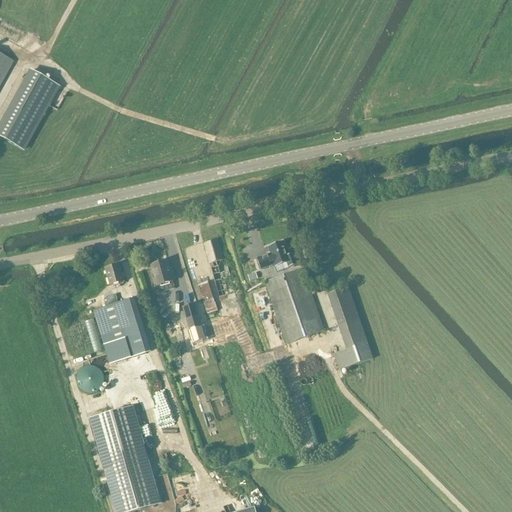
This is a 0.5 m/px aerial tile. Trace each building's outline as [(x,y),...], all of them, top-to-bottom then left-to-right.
[(0,85),(12,63),(0,56),(0,85)] [(0,138),(22,151),(57,87),(30,72),(30,73),(32,74),(0,131),(0,138)] [(217,240),(204,243),(210,264),(212,263),(214,268),(211,268),(219,298),(235,294),(227,264),(218,267),(216,262),(223,260),(217,240)] [(270,254),(256,259),(260,270),(274,265),(275,268),(277,273),(285,271),(283,265),(287,263),(289,268),(297,265),(293,254),(288,256),(283,242),(268,247),(270,254)] [(167,262),(151,266),(157,286),(173,282),(172,280),(175,279),(172,268),(169,269),(167,262)] [(119,264),(105,269),(110,286),(113,285),(114,288),(120,286),(119,283),(124,282),(119,264)] [(303,269),(265,282),(286,345),(324,332),(303,269)] [(197,285),(202,302),(213,299),(208,282),(197,285)] [(348,288),(329,294),(340,326),(348,350),(334,355),(339,371),(373,359),(359,320),(348,288)] [(109,306),(94,311),(110,365),(146,354),(130,300),(117,304),(114,295),(106,298),(109,306)] [(190,331),(201,327),(195,304),(183,308),(190,331)] [(74,374),(84,394),(105,384),(94,363),(74,374)] [(92,419),(118,511),(132,511),(158,505),(131,408),(92,419)] [(302,432),(308,449),(320,444),(314,428),(302,432)]
